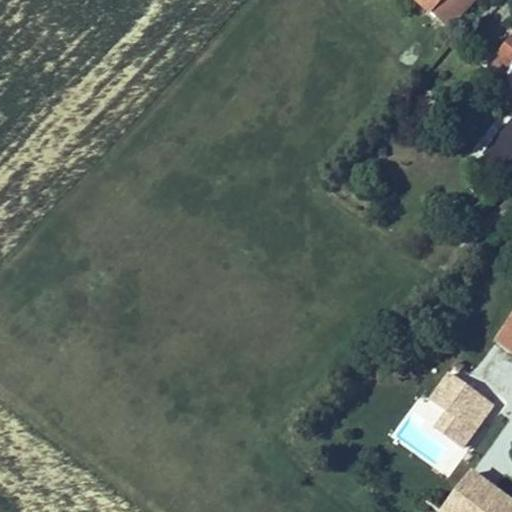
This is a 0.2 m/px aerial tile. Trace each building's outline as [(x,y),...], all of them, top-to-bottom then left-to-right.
[(415,0),(446,29),(474,0),(415,0)] [(511,34),(491,61),(505,72),(511,66),(511,34)] [(505,72),(491,61),(484,69),(511,93),(511,66),(505,72)] [(504,169),(511,160),(511,117),(482,149),(504,169)] [(511,302),(485,341),(511,358),(511,302)] [(456,323),(437,308),(427,321),(446,335),(456,323)] [(489,400),(451,371),(428,400),(446,413),(436,425),(457,440),(489,400)] [(434,511),(511,511),(511,498),(466,463),(430,508),(434,511)]
